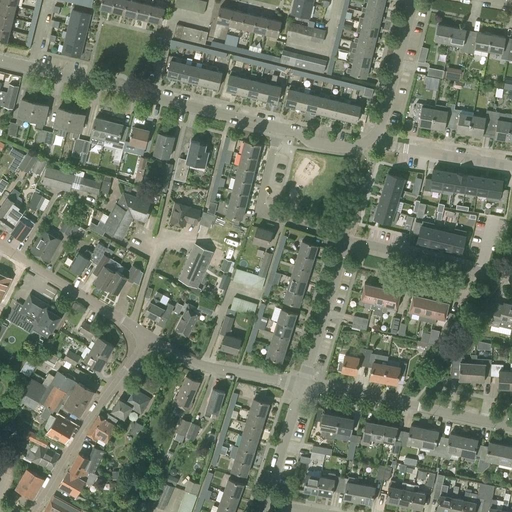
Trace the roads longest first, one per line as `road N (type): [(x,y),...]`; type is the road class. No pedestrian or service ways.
road 1 (residential): [(278,128),(33,68)]
road 2 (residential): [(511,427),(301,385)]
road 3 (residential): [(32,511),(147,335)]
road 4 (residential): [(147,335),(0,246)]
road 5 (residential): [(511,278),(347,242)]
road 6 (residential): [(301,385),(202,366),(147,335)]
road 7 (residential): [(329,235),(260,207),(278,128)]
road 8 (residential): [(301,385),(347,242)]
road 9 (residential): [(511,166),(394,147),(373,136)]
road 10 (residential): [(373,136),(410,0)]
road 11 (residential): [(265,503),(301,385)]
